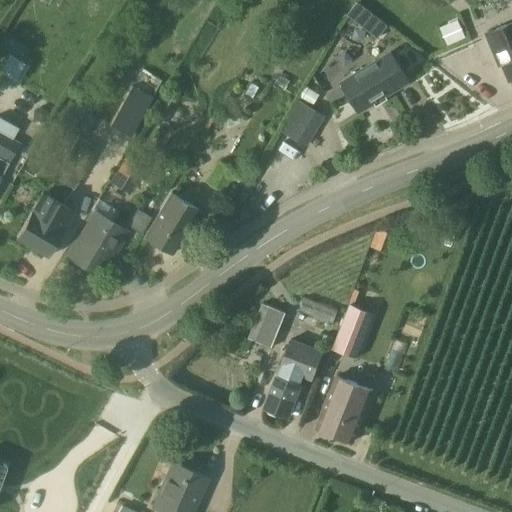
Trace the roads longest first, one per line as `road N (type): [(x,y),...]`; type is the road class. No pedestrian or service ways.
road 1 (tertiary): [(135,333),(343,197),(511,130)]
road 2 (unclassified): [(457,511),(163,390),(144,373),(135,333)]
road 3 (tertiary): [(0,309),(85,337),(135,333)]
